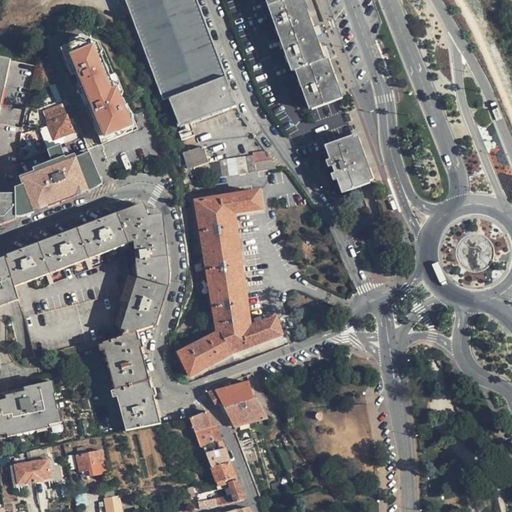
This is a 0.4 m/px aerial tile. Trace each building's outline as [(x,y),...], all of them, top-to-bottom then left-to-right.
[(125,0),(174,131),(188,126),(207,118),(236,107),(196,0),(125,0)] [(267,0),(294,71),(297,71),(311,110),(338,100),(324,61),(320,62),(298,0),(267,0)] [(72,75),(77,73),(80,81),(91,109),(96,121),(99,128),(96,129),(101,140),(134,127),(129,115),(126,116),(121,102),(123,101),(115,81),(112,82),(101,53),(99,54),(94,43),(87,40),(81,42),(80,40),(61,48),(72,75)] [(0,95),(8,60),(0,58),(0,223),(16,217),(16,197),(0,197),(0,95)] [(91,109),(80,81),(79,81),(77,85),(87,107),(91,109)] [(52,88),(54,96),(64,92),(60,84),(52,88)] [(57,103),(66,100),(64,92),(54,96),(57,103)] [(44,112),(55,140),(63,136),(76,132),(73,125),(70,126),(62,105),(44,112)] [(129,115),(134,127),(137,126),(132,113),(129,115)] [(134,127),(101,140),(103,144),(139,129),(137,126),(134,127)] [(192,138),(188,126),(174,131),(178,143),(192,138)] [(16,179),(16,190),(80,163),(85,178),(71,183),(76,195),(103,185),(87,148),(71,155),(63,136),(55,140),(46,143),(54,163),(16,179)] [(353,136),(325,146),(342,193),(370,183),(353,136)] [(188,169),(206,163),(208,162),(203,147),(183,153),(188,169)] [(254,162),(270,161),(265,151),(253,153),(253,155),(254,162)] [(247,173),(256,171),(254,162),(253,155),(245,156),(247,173)] [(246,173),(247,173),(245,156),(235,158),(237,175),(246,173)] [(228,176),(237,175),(235,158),(225,160),(228,176)] [(218,178),(228,176),(225,160),(215,161),(218,178)] [(209,179),(218,178),(215,161),(208,162),(206,163),(209,179)] [(256,171),(275,168),(270,161),(254,162),(256,171)] [(16,197),(16,217),(76,195),(71,183),(85,178),(80,163),(16,190),(16,197)] [(282,335),(276,318),(251,326),(235,213),(263,209),(260,191),(196,201),(217,334),(180,353),(191,375),(230,354),(282,335)] [(139,212),(139,209),(8,259),(17,287),(134,242),(139,277),(122,331),(124,333),(123,337),(137,332),(154,326),(167,282),(161,222),(157,223),(157,216),(150,217),(147,209),(139,212)] [(0,301),(20,295),(17,287),(8,259),(0,261),(0,427),(7,427),(8,431),(48,422),(48,421),(57,419),(50,386),(6,396),(6,399),(0,400),(0,301)] [(103,343),(127,431),(161,424),(137,332),(123,337),(103,343)] [(249,382),(210,392),(216,404),(221,402),(235,427),(264,419),(256,401),(252,392),(249,382)] [(209,411),(190,418),(196,433),(217,425),(211,416),(209,411)] [(222,441),(217,425),(196,433),(201,446),(204,446),(222,441)] [(204,446),(212,467),(231,463),(230,460),(226,448),(222,441),(204,446)] [(89,464),(95,463),(104,461),(102,451),(78,456),(81,471),(90,469),(89,464)] [(27,483),(35,482),(32,462),(23,464),(22,459),(15,460),(16,465),(19,483),(26,482),(27,483)] [(49,459),(32,462),(35,482),(44,480),(44,479),(52,478),(51,471),(56,470),(54,460),(49,461),(49,459)] [(229,480),(229,483),(238,480),(233,468),(231,463),(212,467),(217,483),(229,480)] [(233,494),(229,495),(215,499),(215,500),(213,501),(199,503),(201,509),(236,502),(245,500),(238,480),(229,483),(230,484),(231,487),(233,494)] [(198,505),(194,486),(189,488),(192,506),(198,505)] [(104,490),(105,498),(115,497),(114,488),(104,490)] [(213,501),(211,492),(198,495),(199,503),(213,501)] [(107,507),(121,504),(120,496),(115,497),(105,498),(107,507)]
